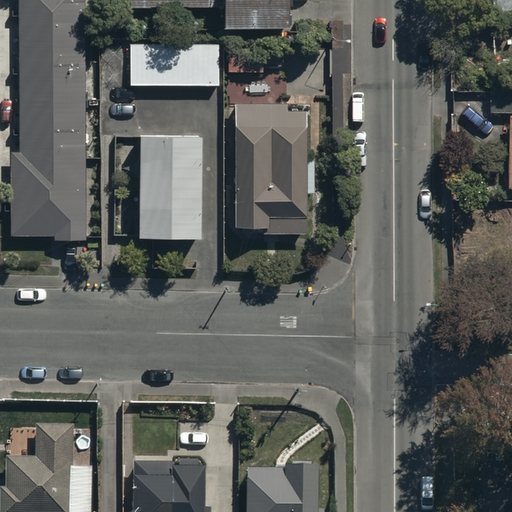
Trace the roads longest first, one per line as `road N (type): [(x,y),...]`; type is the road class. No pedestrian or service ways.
road 1 (unclassified): [(0,333),(353,339),(394,362)]
road 2 (tertiary): [(394,0),(394,362)]
road 3 (tertiary): [(394,362),(395,511)]
road 4 (residential): [(394,362),(436,384),(511,385)]
